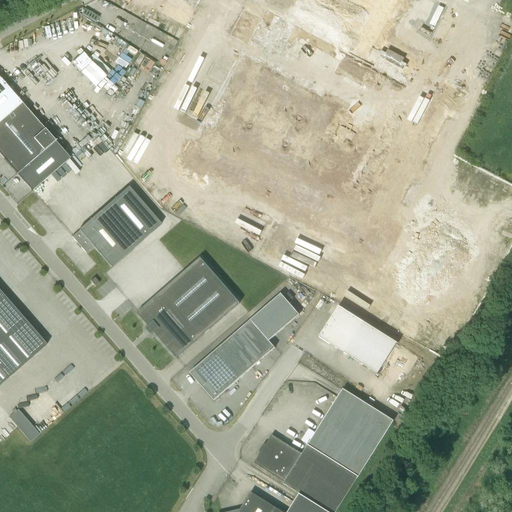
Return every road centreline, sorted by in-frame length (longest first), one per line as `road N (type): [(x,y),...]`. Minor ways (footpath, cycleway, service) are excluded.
road 1 (unclassified): [(292,353),(225,449),(214,446),(0,201)]
road 2 (unknown): [(335,262),(379,285),(391,274),(489,49),(490,27),(480,11)]
road 3 (unknown): [(0,254),(60,335),(42,365),(0,390)]
